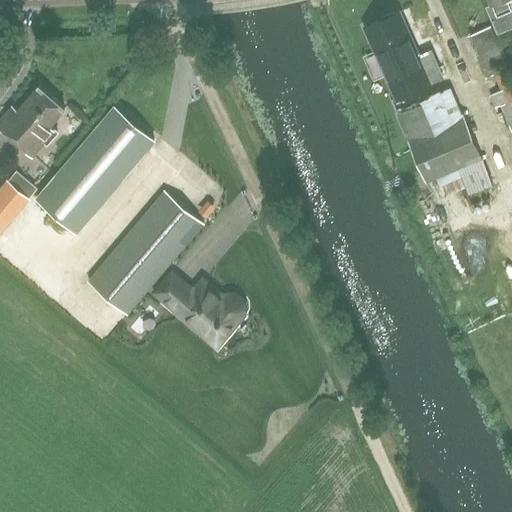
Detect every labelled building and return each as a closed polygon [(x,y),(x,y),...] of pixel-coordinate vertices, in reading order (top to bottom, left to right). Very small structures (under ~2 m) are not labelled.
[(488,0),(490,5),(487,6),(498,33),(511,26),(511,13),(510,14),(503,0),(488,0)] [(399,9),(365,24),(397,98),(443,78),(430,50),(419,55),(399,9)] [(511,73),(509,67),(510,67),(491,26),(467,36),(486,78),(494,74),(501,90),(490,95),(496,107),(501,105),(511,130),(511,73)] [(50,126),(57,118),(64,109),(64,108),(38,85),(17,110),(12,106),(0,119),(0,127),(31,155),(32,156),(32,155),(44,142),(47,145),(58,132),(55,129),(54,129),(50,126)] [(430,94),(396,108),(427,180),(437,176),(481,157),(482,157),(463,113),(458,115),(442,122),(430,94)] [(77,231),(154,140),(114,106),(37,198),(77,231)] [(0,228),(28,195),(10,180),(0,192),(0,228)] [(164,191),(88,280),(127,313),(204,224),(164,191)] [(193,292),(171,274),(156,291),(178,309),(176,311),(200,330),(206,323),(223,337),(242,314),(241,313),(243,308),(243,304),(240,300),(237,297),(232,295),(228,295),(224,298),(222,300),(215,294),(217,292),(202,280),(193,292)]
